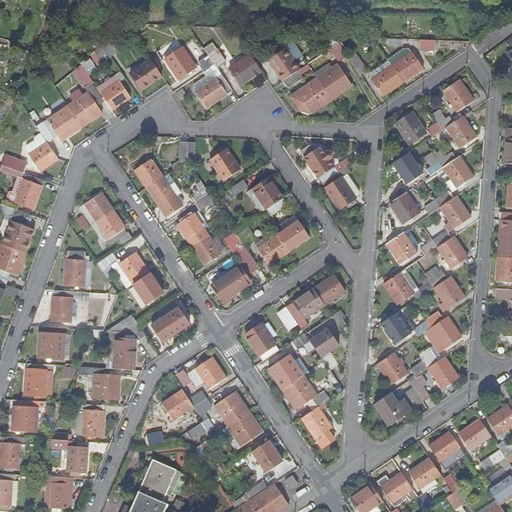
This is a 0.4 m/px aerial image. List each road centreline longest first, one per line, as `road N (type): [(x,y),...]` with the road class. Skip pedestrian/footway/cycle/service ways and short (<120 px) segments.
road 1 (residential): [(473,392),(495,95),(468,56)]
road 2 (residential): [(0,382),(79,163),(94,146)]
road 3 (residential): [(217,329),(155,370),(92,511)]
road 4 (residential): [(217,329),(94,146)]
road 5 (residential): [(323,486),(217,329)]
road 6 (residential): [(364,283),(349,470)]
road 7 (residential): [(94,146),(129,126),(258,127)]
road 8 (residential): [(377,128),(364,283)]
road 9 (residential): [(340,247),(217,329)]
road 10 (residential): [(349,470),(473,392)]
road 11 (residential): [(258,127),(340,247)]
